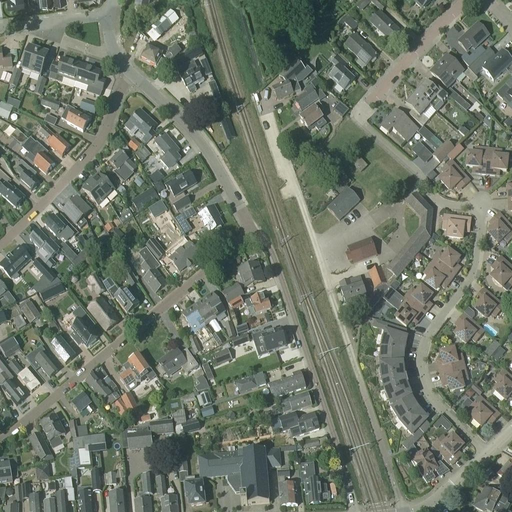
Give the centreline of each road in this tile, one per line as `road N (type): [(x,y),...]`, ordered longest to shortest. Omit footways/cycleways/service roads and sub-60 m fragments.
road 1 (residential): [(405,511),(266,110)]
road 2 (residential): [(0,440),(251,233)]
road 3 (residential): [(251,233),(271,251),(353,511)]
road 4 (residential): [(487,453),(425,386),(430,328),(478,266),(477,206)]
road 5 (residential): [(0,248),(92,160),(128,71)]
road 6 (residential): [(251,233),(196,140),(128,71)]
road 7 (residential): [(477,206),(448,204),(426,188),(360,114)]
road 8 (residential): [(360,114),(465,0)]
